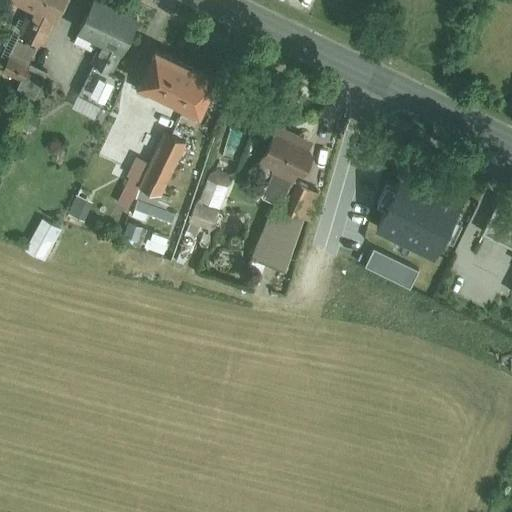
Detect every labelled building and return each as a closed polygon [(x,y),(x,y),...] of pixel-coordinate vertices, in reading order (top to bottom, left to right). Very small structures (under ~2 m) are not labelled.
[(24,0),(33,4),(20,31),(44,41),(63,0),(24,0)] [(143,9),(123,0),(90,0),(77,32),(104,44),(82,92),(113,105),(127,74),(116,69),(143,9)] [(156,38),(139,79),(199,105),(217,64),(156,38)] [(11,51),(1,72),(21,81),(30,60),(11,51)] [(48,68),(30,60),(21,81),(17,91),(35,98),(48,68)] [(27,112),(20,126),(34,134),(42,119),(27,112)] [(279,119),(262,157),(303,176),(321,138),(279,119)] [(149,158),(140,180),(164,191),(190,135),(166,124),(149,158)] [(140,180),(149,158),(137,153),(117,200),(129,205),(140,180)] [(435,252),(463,194),(406,166),(378,224),(435,252)] [(298,179),(287,206),(304,214),(310,216),(322,189),(298,179)] [(511,201),(502,197),(487,227),(511,238),(511,201)] [(198,199),(190,218),(213,228),(221,209),(198,199)] [(270,209),(254,255),(287,268),(304,214),(287,206),(270,209)] [(43,215),(26,251),(48,261),(65,225),(43,215)]
